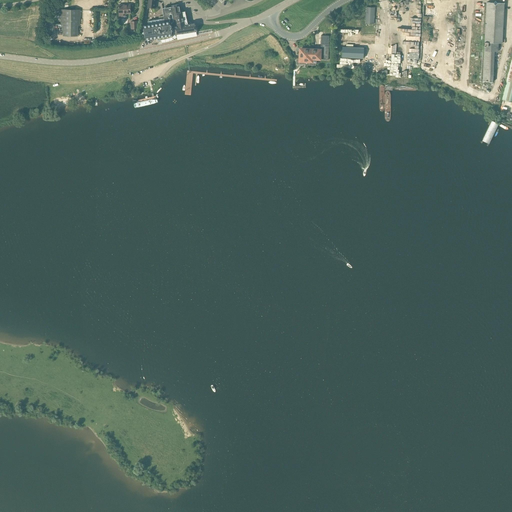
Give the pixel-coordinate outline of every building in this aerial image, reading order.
[(156,0),(148,0),(148,7),(155,8),(156,0)] [(504,3),(486,2),(485,42),(483,82),(493,82),(494,52),(498,52),(499,43),(503,43),(504,3)] [(181,12),(179,4),(171,6),(172,7),(163,8),(164,18),(148,21),(149,25),(144,26),(146,40),(158,38),(161,38),(160,37),(161,37),(161,40),(165,39),(169,38),(173,37),(175,35),(197,31),(195,23),(192,24),(187,20),(185,12),(185,11),(185,12),(181,12)] [(131,13),(130,5),(119,5),(119,14),(131,13)] [(375,8),(367,7),(366,23),(374,24),(375,8)] [(79,10),(61,10),(61,25),(63,25),(63,35),(77,36),(77,25),(79,26),(79,10)] [(329,36),(321,36),(321,50),(300,49),(300,61),(314,62),(314,59),(321,60),(329,60),(329,36)] [(364,48),(343,47),(342,57),(364,59),(364,48)] [(511,56),(502,100),(511,102),(511,56)] [(159,101),(157,92),(153,93),(153,90),(151,90),(152,93),(131,98),(134,108),(159,101)]
